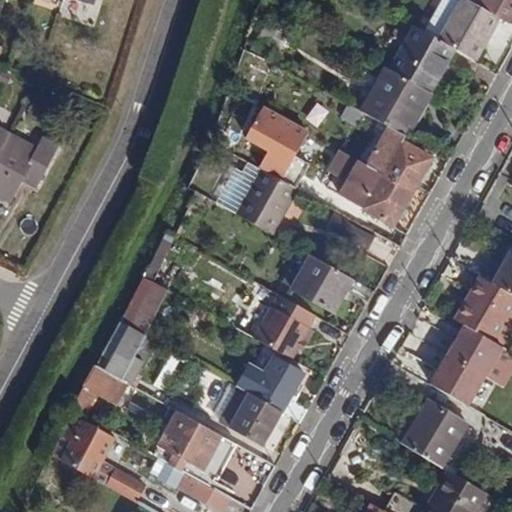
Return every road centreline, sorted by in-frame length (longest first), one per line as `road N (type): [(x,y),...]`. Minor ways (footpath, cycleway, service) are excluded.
road 1 (residential): [(274,511),(511,93)]
road 2 (residential): [(47,321),(140,142),(183,0)]
